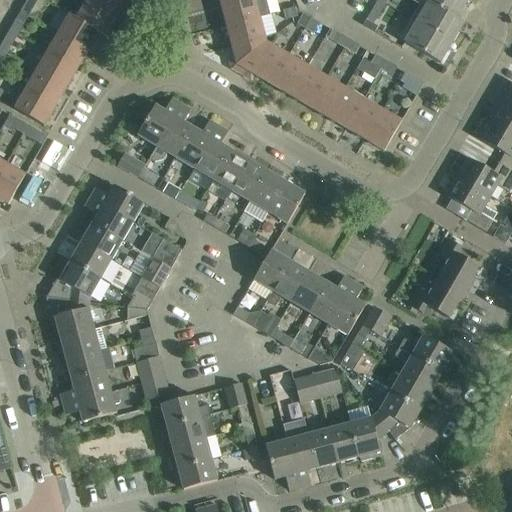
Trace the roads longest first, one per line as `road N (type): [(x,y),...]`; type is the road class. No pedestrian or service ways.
road 1 (residential): [(113,511),(241,483),(278,503),(409,468),(511,296)]
road 2 (residential): [(186,79),(161,76),(126,88),(39,224),(0,241)]
road 3 (residential): [(394,189),(359,188),(257,128),(239,105),(186,79)]
road 4 (residential): [(502,0),(496,34),(465,92),(416,176),(394,189)]
road 5 (residential): [(51,511),(0,321)]
road 6 (residential): [(394,189),(511,256)]
